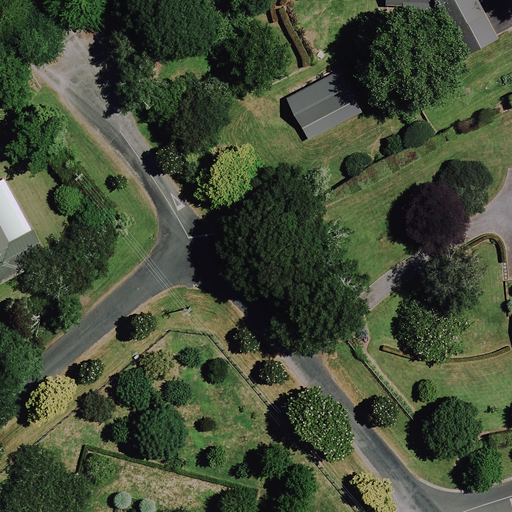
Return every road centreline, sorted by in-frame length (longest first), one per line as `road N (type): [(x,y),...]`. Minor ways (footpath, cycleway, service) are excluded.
road 1 (residential): [(419,511),(200,231)]
road 2 (residential): [(0,402),(200,231)]
road 3 (residential): [(200,231),(81,73)]
